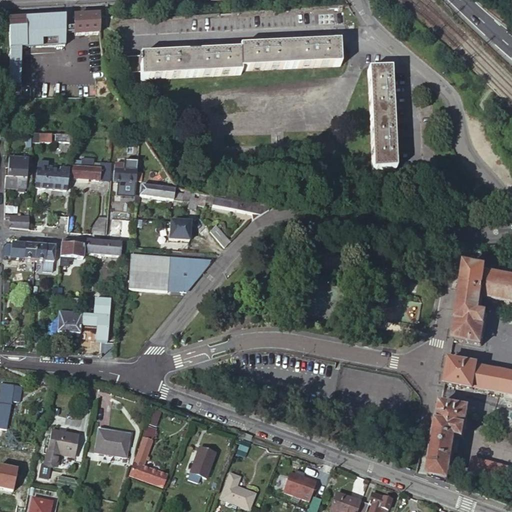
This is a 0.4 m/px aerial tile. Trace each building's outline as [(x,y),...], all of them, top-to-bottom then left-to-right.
[(99,28),(99,17),(74,18),(75,37),(99,35),(99,28)] [(38,20),(8,21),(9,34),(9,43),(10,49),(10,52),(10,59),(9,86),(21,86),(21,50),(65,47),(65,19),(38,20)] [(101,56),(100,44),(76,46),(77,66),(74,66),(74,78),(89,77),(91,97),(106,96),(104,70),(103,65),(101,56)] [(239,52),(126,58),(127,74),(140,73),(141,80),(241,75),(240,72),(339,67),(338,44),(239,49),(239,52)] [(390,71),(367,72),(372,172),(395,170),(390,71)] [(89,77),(74,78),(75,98),(91,97),(89,77)] [(51,137),(32,136),(32,144),(51,145),(51,137)] [(94,158),(93,163),(92,169),(100,170),(102,159),(94,158)] [(27,160),(8,159),(8,165),(5,165),(5,169),(8,169),(7,178),(5,178),(5,189),(16,190),(17,188),(17,179),(26,180),(27,160)] [(163,172),(155,161),(150,164),(158,175),(163,172)] [(71,167),(70,179),(99,182),(100,170),(92,169),(93,163),(74,162),(74,168),(71,167)] [(48,164),(38,163),(35,188),(59,191),(66,191),(68,171),(59,170),(59,172),(47,171),(48,164)] [(136,174),(136,172),(124,172),(124,166),(115,165),(114,182),(135,184),(135,183),(136,174)] [(25,188),(26,180),(17,179),(17,188),(25,188)] [(194,197),(183,193),(183,197),(174,196),(175,193),(165,192),(166,189),(154,187),(154,190),(142,188),(140,197),(182,204),(182,202),(189,204),(187,210),(196,213),(197,208),(198,198),(195,197),(194,197)] [(205,199),(198,198),(197,208),(204,209),(205,199)] [(268,213),(269,209),(265,209),(263,208),(253,207),(238,205),(213,201),(212,209),(252,216),(252,217),(252,219),(253,219),(253,221),(268,213)] [(10,219),(10,229),(28,230),(28,221),(10,219)] [(168,240),(190,241),(191,221),(169,220),(168,240)] [(213,236),(222,246),(228,240),(218,230),(213,236)] [(36,239),(29,238),(29,242),(32,242),(32,247),(25,247),(24,262),(34,263),(36,239)] [(36,239),(34,263),(41,263),(53,264),(54,249),(38,248),(39,242),(42,243),(42,239),(36,239)] [(61,241),(60,259),(83,261),(84,246),(73,245),(71,241),(61,241)] [(120,258),(120,245),(109,244),(86,242),(85,256),(120,258)] [(25,245),(3,244),(3,261),(24,262),(25,247),(25,245)] [(212,263),(131,257),(129,291),(187,297),(212,263)] [(53,264),(41,263),(40,274),(52,274),(53,264)] [(477,325),(480,314),(482,299),(511,304),(511,279),(487,275),(487,272),(466,268),(453,340),(482,345),(485,326),(477,325)] [(108,285),(117,286),(118,278),(104,277),(102,291),(107,291),(108,285)] [(81,308),(82,300),(69,299),(69,308),(81,308)] [(487,316),(480,314),(477,325),(485,326),(487,316)] [(71,335),(79,335),(81,316),(72,315),(72,317),(58,315),(57,336),(71,337),(71,335)] [(511,372),(478,366),(478,365),(449,360),(445,385),(473,390),(473,388),(511,396),(511,372)] [(0,429),(3,430),(7,431),(12,402),(19,403),(21,389),(0,385),(0,429)] [(458,428),(465,430),(469,410),(440,405),(427,476),(448,480),(456,439),(458,428)] [(463,440),(465,430),(458,428),(456,439),(463,440)] [(156,432),(147,429),(130,476),(163,488),(168,476),(144,467),(156,432)] [(79,437),(51,432),(45,465),(57,468),(60,456),(75,458),(79,437)] [(130,436),(98,432),(95,454),(126,458),(130,436)] [(245,433),(242,441),(251,444),(253,436),(245,433)] [(16,443),(0,440),(0,447),(15,450),(16,443)] [(251,444),(242,441),(238,452),(246,456),(251,444)] [(216,455),(199,449),(187,480),(198,485),(200,478),(207,480),(216,455)] [(511,468),(456,453),(451,470),(487,480),(486,481),(511,488),(511,468)] [(306,505),(314,487),(307,484),(308,484),(299,479),(298,480),(288,475),(280,493),(306,505)] [(230,476),(222,497),(234,502),(233,505),(249,511),(255,496),(236,488),(240,479),(230,476)] [(59,477),(56,492),(60,492),(78,496),(81,483),(75,482),(75,480),(59,477)] [(30,488),(28,495),(57,500),(58,493),(30,488)] [(329,511),(357,511),(361,503),(336,494),(329,511)] [(382,499),(371,495),(368,504),(371,505),(369,511),(387,511),(392,501),(382,498),(382,499)] [(50,511),(52,503),(33,499),(30,511),(50,511)] [(365,511),(368,505),(361,503),(357,511),(365,511)]
